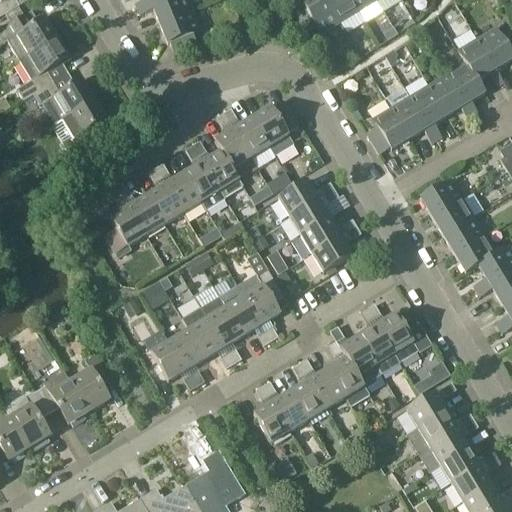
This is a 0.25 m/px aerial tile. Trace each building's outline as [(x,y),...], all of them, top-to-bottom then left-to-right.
[(0,0),(0,2),(1,4),(0,5),(0,19),(19,9),(13,0),(0,0)] [(147,0),(148,1),(134,7),(137,13),(167,0),(147,0)] [(167,0),(137,13),(139,18),(153,13),(158,26),(192,12),(187,0),(167,0)] [(339,25),(323,0),(311,0),(301,6),(301,8),(292,14),(305,36),(316,29),(320,37),(339,25)] [(323,0),(339,25),(358,13),(349,0),(323,0)] [(349,0),(358,13),(376,2),(375,0),(349,0)] [(192,12),(158,26),(167,47),(170,46),(175,58),(197,49),(196,47),(192,37),(201,33),(192,12)] [(29,17),(0,33),(0,41),(3,47),(8,44),(20,65),(57,43),(44,22),(38,25),(37,26),(35,27),(29,17)] [(494,31),(476,42),(496,74),(511,63),(511,31),(509,33),(500,39),(495,30),(494,31)] [(459,52),(457,53),(465,65),(477,86),(491,77),(494,82),(499,89),(504,86),(503,85),(496,74),(476,42),(459,52)] [(32,83),(17,93),(24,104),(34,98),(55,85),(48,74),(62,66),(68,62),(57,43),(20,65),(32,83)] [(465,65),(446,77),(473,121),(478,118),(471,105),(484,97),(477,86),(465,65)] [(446,77),(428,88),(447,120),(460,112),(468,124),(473,121),(446,77)] [(55,85),(34,98),(41,108),(43,107),(55,127),(62,122),(93,104),(81,84),(75,88),(61,96),(55,85)] [(410,99),(409,99),(436,144),(441,141),(435,129),(434,128),(447,120),(428,88),(427,89),(410,99)] [(409,99),(391,111),(410,142),(423,134),(431,147),(436,144),(409,99)] [(4,100),(0,101),(0,116),(10,110),(4,100)] [(93,104),(62,122),(63,125),(74,143),(65,148),(71,159),(92,147),(88,142),(85,136),(93,131),(105,124),(93,104)] [(270,110),(252,121),(269,150),(268,150),(274,160),(275,160),(293,149),(287,137),(298,130),(283,105),(271,112),(270,110)] [(376,130),(366,137),(379,158),(389,152),(391,154),(410,142),(391,111),(389,112),(372,122),(376,130)] [(230,112),(223,117),(229,126),(235,122),(236,121),(230,112)] [(223,117),(216,121),(222,131),(229,126),(223,117)] [(239,128),(233,133),(250,161),(257,172),(275,161),(274,160),(268,150),(269,150),(252,121),(240,128),(239,128)] [(226,137),(213,144),(219,155),(220,154),(238,184),(257,172),(250,161),(233,133),(226,137)] [(200,145),(192,149),(198,159),(205,155),(206,155),(200,145)] [(511,145),(499,154),(503,161),(511,155),(511,145)] [(192,149),(185,154),(191,164),(192,163),(197,160),(198,159),(192,149)] [(209,161),(202,165),(224,201),(242,189),(238,184),(220,154),(219,155),(209,161)] [(195,170),(184,177),(201,205),(200,205),(206,214),(224,203),(223,201),(224,201),(202,165),(195,169),(195,170)] [(163,167),(155,172),(161,181),(169,177),(163,167)] [(155,172),(148,176),(154,186),(161,181),(155,172)] [(172,184),(165,188),(182,216),(200,205),(201,205),(184,177),(172,183),(172,184)] [(284,177),(267,187),(273,197),(281,193),(290,187),(284,177)] [(304,185),(277,202),(288,220),(315,203),(317,202),(306,184),(304,185)] [(432,196),(420,203),(430,219),(461,200),(451,184),(450,185),(432,196)] [(327,187),(320,192),(324,198),(333,192),(330,186),(327,187)] [(158,192),(147,199),(164,227),(182,216),(165,188),(159,192),(158,192)] [(126,189),(118,194),(125,204),(131,200),(132,199),(126,189)] [(333,192),(324,198),(328,205),(329,206),(338,201),(333,192)] [(118,194),(111,198),(112,199),(118,208),(125,204),(118,194)] [(135,206),(128,210),(146,238),(164,227),(147,199),(136,206),(135,206)] [(461,200),(430,219),(441,238),(473,219),(463,203),(463,202),(461,200)] [(315,203),(288,220),(299,237),(326,221),(328,220),(317,202),(315,203)] [(115,232),(103,239),(117,262),(131,254),(128,249),(146,238),(128,210),(122,214),(110,222),(109,222),(115,232)] [(473,219),(441,238),(453,256),(484,237),(473,219)] [(326,221),(299,237),(307,251),(311,256),(337,240),(339,239),(336,233),(328,220),(326,221)] [(350,224),(342,229),(346,235),(356,229),(352,223),(350,224)] [(91,240),(104,233),(99,225),(86,232),(91,240)] [(255,229),(246,235),(251,243),(260,237),(255,229)] [(356,229),(346,235),(350,242),(351,244),(361,238),(356,229)] [(229,232),(221,237),(226,244),(234,239),(229,232)] [(484,237),(453,256),(465,276),(476,269),(475,268),(495,256),(484,237)] [(262,238),(252,244),(259,255),(269,248),(262,238)] [(337,240),(311,256),(322,275),(323,277),(352,259),(339,239),(337,240)] [(484,283),(472,290),(475,295),(511,272),(511,257),(507,248),(495,256),(475,268),(476,269),(484,283)] [(206,255),(196,261),(203,273),(213,267),(206,255)] [(276,255),(267,260),(272,269),(282,263),(276,255)] [(194,263),(185,268),(192,280),(201,274),(203,273),(196,261),(194,263)] [(511,272),(475,295),(478,301),(491,293),(499,307),(511,298),(511,272)] [(254,277),(236,288),(237,289),(261,329),(264,334),(267,339),(269,342),(270,344),(271,345),(278,341),(272,330),(273,329),(270,323),(280,317),(278,314),(270,300),(279,295),(280,294),(268,274),(267,274),(258,280),(256,278),(255,278),(255,279),(254,277)] [(285,274),(277,279),(284,291),(285,290),(292,285),(285,274)] [(166,281),(159,285),(164,294),(172,290),(166,281)] [(159,285),(140,296),(151,313),(169,302),(164,294),(159,285)] [(219,300),(217,301),(241,339),(242,340),(252,334),(261,329),(237,289),(236,290),(219,300)] [(507,320),(494,327),(497,332),(511,323),(511,298),(499,307),(507,320)] [(201,311),(199,312),(222,350),(223,352),(242,340),(241,339),(217,301),(201,311)] [(133,302),(123,308),(129,318),(139,312),(133,302)] [(374,323),(381,319),(374,308),(367,312),(374,323)] [(183,322),(181,324),(186,333),(204,362),(205,363),(223,352),(222,350),(199,312),(183,322)] [(367,312),(360,316),(366,327),(371,324),(374,323),(367,312)] [(394,317),(376,327),(377,328),(399,364),(416,354),(417,356),(429,348),(417,328),(405,335),(394,317)] [(511,323),(497,332),(501,338),(511,330),(511,323)] [(399,364),(377,328),(358,340),(380,377),(399,366),(398,365),(399,364)] [(341,335),(338,330),(338,329),(337,330),(333,332),(329,335),(335,345),(344,340),(341,335)] [(186,333),(167,344),(186,373),(186,374),(199,366),(205,363),(204,362),(186,333)] [(264,334),(257,339),(263,348),(264,349),(271,345),(270,344),(269,342),(267,339),(264,334)] [(358,340),(339,351),(342,356),(345,361),(361,389),(361,388),(363,388),(380,377),(358,340)] [(167,344),(150,355),(150,356),(167,384),(168,385),(186,374),(186,373),(167,344)] [(339,351),(335,345),(328,349),(335,360),(342,356),(339,351)] [(232,354),(227,356),(234,367),(241,363),(235,352),(232,354)] [(226,357),(220,361),(226,370),(227,372),(233,368),(234,367),(227,356),(226,357)] [(87,416),(108,403),(98,386),(107,381),(108,380),(101,369),(94,358),(93,359),(85,364),(90,372),(87,373),(68,385),(87,416)] [(361,388),(361,389),(345,361),(345,362),(327,372),(345,401),(349,409),(367,399),(367,398),(369,398),(363,388),(361,388)] [(306,378),(313,374),(306,363),(299,367),(306,378)] [(299,367),(292,372),(298,382),(306,378),(299,367)] [(345,401),(327,372),(309,383),(327,411),(327,412),(345,401)] [(195,376),(190,379),(196,388),(197,390),(204,385),(198,374),(195,376)] [(87,416),(68,385),(62,376),(46,386),(51,395),(48,397),(44,389),(34,394),(47,415),(48,417),(57,411),(58,411),(67,426),(68,428),(70,427),(71,426),(73,429),(85,422),(82,419),(87,416)] [(189,379),(183,383),(189,393),(190,394),(197,390),(196,388),(190,379),(189,379)] [(327,412),(327,411),(309,383),(291,394),(308,422),(309,423),(327,412)] [(422,383),(413,389),(419,398),(428,392),(422,383)] [(269,400),(276,396),(269,385),(262,390),(269,400)] [(448,386),(438,392),(443,400),(453,393),(448,386)] [(262,390),(255,394),(262,405),(269,400),(262,390)] [(29,452),(31,450),(32,453),(34,455),(49,445),(46,441),(49,439),(39,422),(48,417),(47,415),(34,394),(24,401),(23,399),(4,411),(9,420),(28,450),(29,452)] [(309,423),(308,422),(291,394),(272,406),(289,434),(290,434),(309,423)] [(418,433),(447,416),(435,396),(406,414),(417,433),(418,433)] [(394,400),(386,405),(392,414),(400,409),(394,400)] [(270,445),(270,446),(290,434),(289,434),(272,406),(253,417),(270,445)] [(447,416),(418,433),(417,433),(409,438),(420,457),(458,434),(447,416)] [(459,424),(463,431),(474,425),(469,417),(459,424)] [(0,449),(8,462),(8,464),(29,452),(28,450),(9,420),(0,425),(0,449)] [(478,431),(474,425),(463,431),(467,438),(478,431)] [(440,469),(469,452),(458,434),(420,457),(431,474),(432,475),(440,470),(440,469)] [(375,457),(382,452),(379,447),(372,452),(375,457)] [(469,452),(440,469),(440,470),(451,488),(480,471),(469,452)] [(225,465),(218,454),(207,461),(213,472),(184,489),(197,511),(225,511),(216,497),(236,484),(225,465)] [(373,459),(379,470),(387,465),(380,454),(373,459)] [(481,460),(486,468),(496,461),(492,454),(481,460)] [(313,458),(306,462),(312,472),(318,468),(313,458)] [(273,469),(282,485),(296,476),(286,460),(273,469)] [(496,461),(486,468),(490,475),(501,468),(496,461)] [(451,488),(462,507),(491,489),(480,471),(451,488)] [(160,504),(153,494),(139,503),(144,511),(197,511),(184,489),(160,504)] [(406,497),(412,494),(408,489),(403,492),(406,497)] [(462,507),(465,511),(495,511),(502,508),(491,489),(462,507)] [(508,505),(511,502),(511,491),(503,497),(508,505)] [(144,511),(139,503),(123,511),(107,511),(106,509),(100,511),(144,511)]
